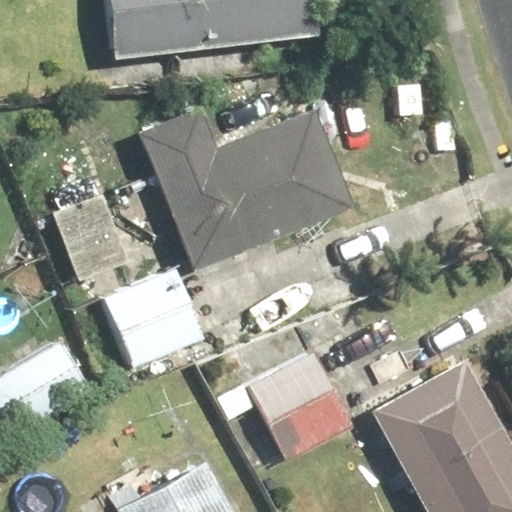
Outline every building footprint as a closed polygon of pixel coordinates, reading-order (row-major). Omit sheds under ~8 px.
[(94,0),(97,49),(297,37),(294,0),(94,0)] [(114,151),(156,273),(326,215),(284,93),(114,151)] [(99,190),(53,207),(75,271),(122,254),(99,190)] [(174,272),(102,305),(132,372),(205,339),(174,272)] [(0,352),(0,423),(67,387),(36,332),(0,352)] [(220,369),(253,448),(322,419),(289,340),(220,369)] [(511,511),(511,488),(453,370),(361,415),(408,511),(511,511)] [(216,511),(187,457),(101,502),(106,511),(216,511)]
